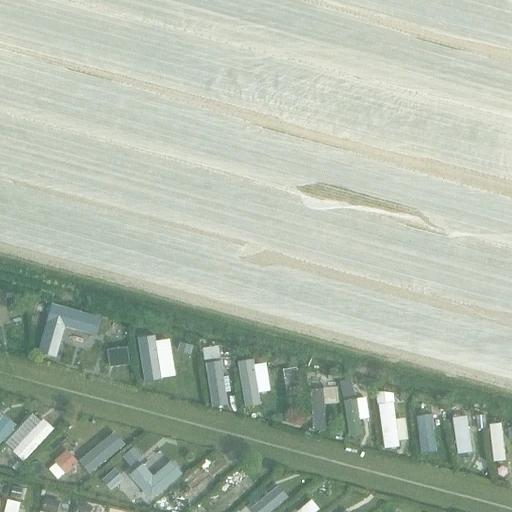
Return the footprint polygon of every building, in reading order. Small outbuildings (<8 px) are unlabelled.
[(20,297),(7,299),(9,312),(22,310),(20,297)] [(117,348),(113,319),(100,321),(104,350),(117,348)] [(87,361),(81,327),(69,329),(74,363),(87,361)] [(152,344),(140,345),(143,378),(156,376),(154,358),(160,357),(159,348),(153,348),(152,344)] [(219,347),(204,349),(206,361),(221,359),(219,347)] [(129,350),(110,352),(111,365),(130,363),(129,350)] [(181,352),(173,353),(175,373),(184,372),(184,363),(189,363),(189,355),(183,355),(183,352),(181,352)] [(254,356),(238,358),(244,397),(260,395),(257,379),(265,378),(263,365),(255,366),(254,356)] [(217,363),(205,365),(210,394),(221,392),(217,363)] [(301,376),(288,376),(288,388),(301,388),(301,376)] [(352,380),(340,382),(342,396),(353,394),(352,380)] [(325,388),(311,389),(314,431),(327,431),(325,388)] [(393,392),(375,390),(377,404),(378,404),(392,402),(394,401),(393,392)] [(359,399),(345,401),(350,437),(364,435),(359,399)] [(396,403),(379,405),(385,449),(401,447),(396,403)] [(428,405),(415,406),(420,443),(433,441),(428,405)] [(10,414),(0,425),(0,444),(20,422),(10,414)] [(484,415),(476,416),(477,429),(485,429),(484,415)] [(469,416),(454,418),(459,454),(474,452),(469,416)] [(503,424),(490,425),(494,462),(507,460),(503,424)] [(18,452),(25,459),(41,444),(34,437),(18,452)] [(84,479),(115,453),(107,444),(76,469),(84,479)] [(68,452),(55,463),(66,475),(78,464),(68,452)] [(160,511),(187,511),(215,486),(200,468),(191,475),(199,484),(177,504),(168,494),(152,507),(156,511),(160,511)] [(154,501),(180,478),(172,469),(146,491),(154,501)] [(28,489),(32,479),(13,473),(9,483),(28,489)] [(113,473),(104,481),(111,490),(121,482),(113,473)] [(0,483),(0,492),(6,494),(9,486),(0,483)] [(214,511),(230,511),(247,496),(238,486),(212,510),(214,511)] [(20,511),(26,491),(13,488),(7,511),(20,511)] [(255,510),(256,511),(271,511),(288,499),(279,489),(255,510)] [(46,498),(42,510),(47,511),(56,511),(60,503),(46,498)] [(313,500),(298,511),(318,511),(321,510),(313,500)]
